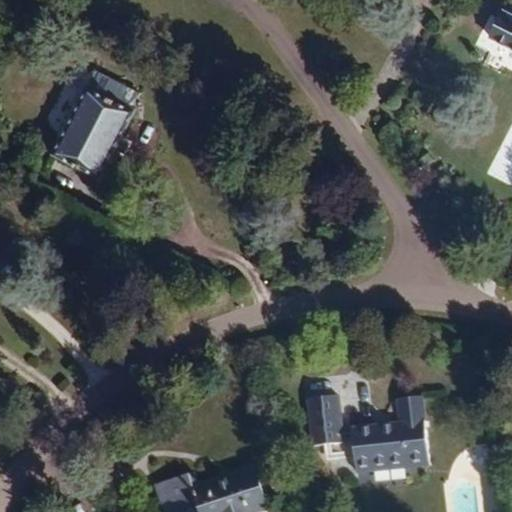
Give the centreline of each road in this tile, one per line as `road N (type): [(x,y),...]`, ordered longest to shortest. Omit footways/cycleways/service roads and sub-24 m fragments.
road 1 (unclassified): [(0,505),(65,423),(135,367),(284,307),(417,295)]
road 2 (unclassified): [(417,295),(414,233),(243,0)]
